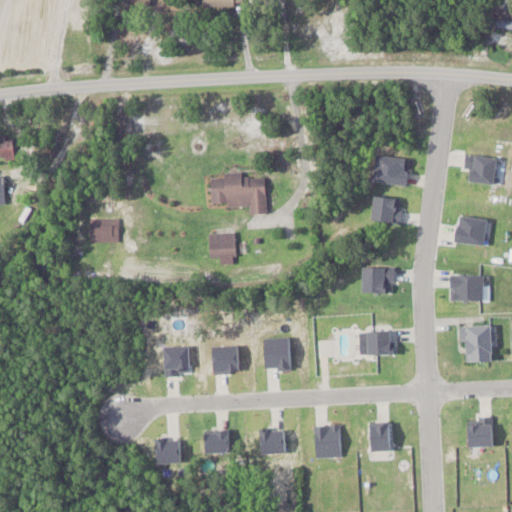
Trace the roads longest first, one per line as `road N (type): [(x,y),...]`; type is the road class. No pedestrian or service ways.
road 1 (residential): [(511,86),(185,79),(0,95)]
road 2 (residential): [(435,511),(426,309),(451,81)]
road 3 (residential): [(125,419),(165,405),(430,392)]
